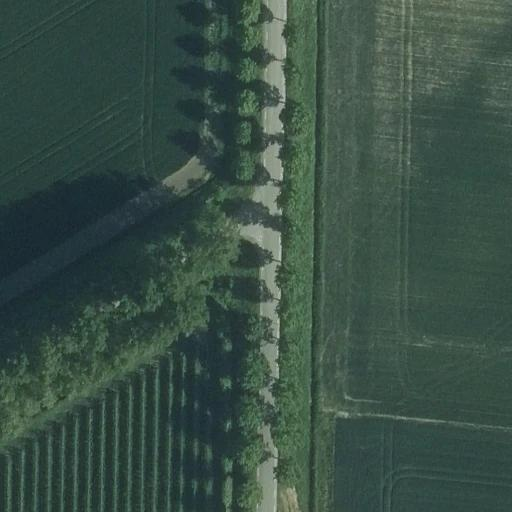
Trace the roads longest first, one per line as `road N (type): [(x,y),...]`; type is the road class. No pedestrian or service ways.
road 1 (unclassified): [(0,367),(235,225),(267,217)]
road 2 (tertiary): [(264,511),(267,217)]
road 3 (tertiary): [(267,217),(269,0)]
